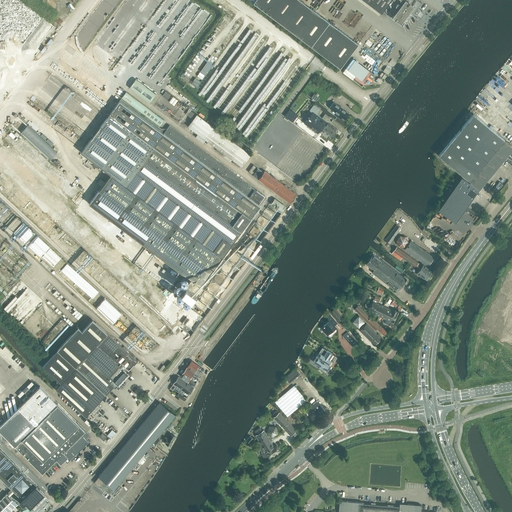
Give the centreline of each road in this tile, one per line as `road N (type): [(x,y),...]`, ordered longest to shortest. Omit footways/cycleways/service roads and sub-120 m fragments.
road 1 (tertiary): [(55,511),(456,0)]
road 2 (unclassified): [(382,378),(482,227)]
road 3 (primary): [(481,242),(434,316),(426,401)]
road 4 (primary): [(434,399),(441,318),(481,242)]
road 5 (secondary): [(426,401),(340,418),(312,443)]
road 6 (secondary): [(312,443),(360,421),(427,410)]
